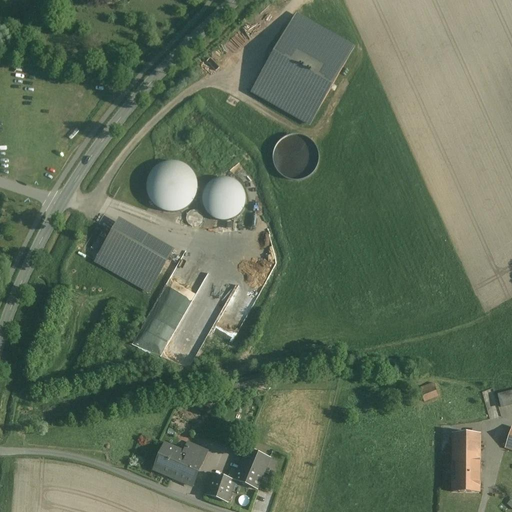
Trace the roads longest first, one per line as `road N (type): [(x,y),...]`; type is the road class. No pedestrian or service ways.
road 1 (tertiary): [(235,0),(131,104),(60,203)]
road 2 (unclassified): [(0,452),(82,459),(224,511)]
road 3 (tertiary): [(60,203),(0,341)]
